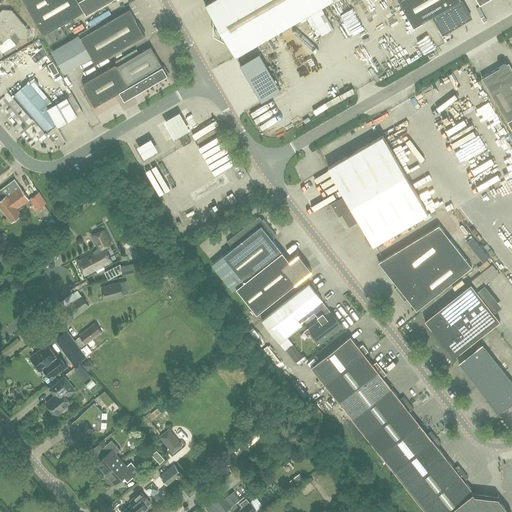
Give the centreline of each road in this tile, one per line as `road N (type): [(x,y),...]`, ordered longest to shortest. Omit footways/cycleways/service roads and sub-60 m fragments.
road 1 (unclassified): [(262,165),(477,440),(511,444)]
road 2 (unclassified): [(262,165),(511,20)]
road 3 (unclassified): [(207,78),(58,166),(32,165),(0,133)]
